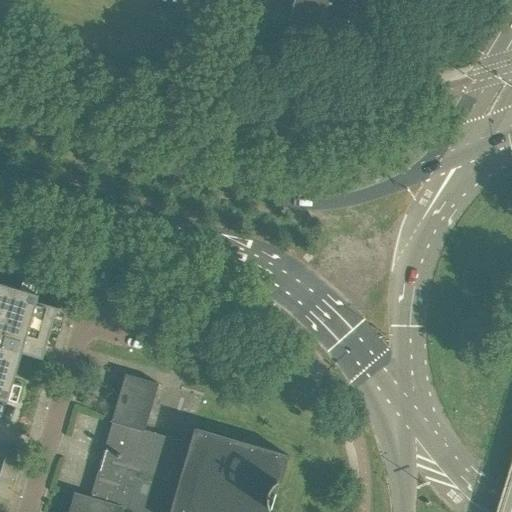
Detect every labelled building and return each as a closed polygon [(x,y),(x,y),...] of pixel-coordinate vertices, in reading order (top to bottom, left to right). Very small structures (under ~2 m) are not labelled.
[(294,0),(289,18),(339,33),(343,19),(358,23),(364,0),(294,0)] [(0,397),(7,400),(21,351),(42,357),(57,306),(36,300),(38,293),(0,281),(0,397)] [(189,444),(159,435),(144,431),(158,383),(125,374),(111,422),(112,422),(90,497),(74,492),(67,511),(119,511),(121,508),(136,511),(271,511),(273,508),(271,508),(271,509),(268,508),(269,507),(268,505),(268,502),(268,499),(268,497),(268,494),(269,491),(270,489),(272,486),(273,484),(275,482),(277,480),(276,479),(279,480),(279,481),(280,481),(288,456),(194,428),(189,444)] [(1,455),(5,442),(0,440),(0,497),(12,458),(1,455)] [(1,455),(12,458),(16,446),(5,442),(1,455)]
